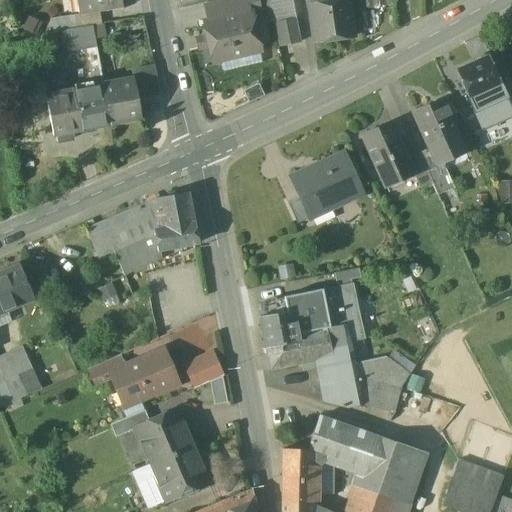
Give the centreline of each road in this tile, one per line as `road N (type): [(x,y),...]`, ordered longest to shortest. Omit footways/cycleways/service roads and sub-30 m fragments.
road 1 (tertiary): [(204,149),(266,511)]
road 2 (secondary): [(499,0),(395,63),(204,149)]
road 3 (secondary): [(204,149),(0,239)]
road 4 (tertiary): [(165,0),(204,149)]
